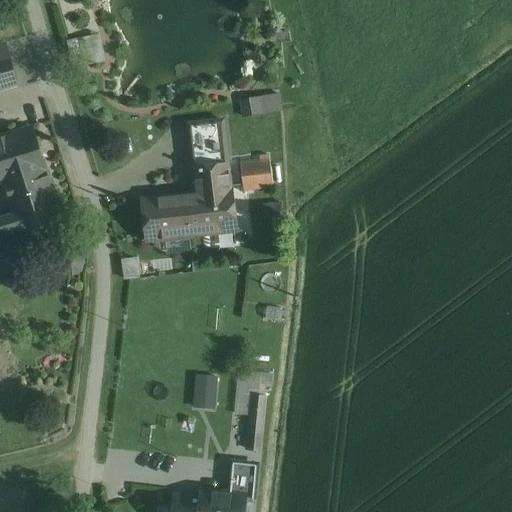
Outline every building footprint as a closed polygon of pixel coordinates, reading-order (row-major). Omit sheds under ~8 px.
[(94,30),(67,35),(73,66),(99,60),(94,30)] [(5,44),(0,45),(0,91),(18,86),(5,44)] [(283,93),(244,99),(246,116),(286,110),(283,93)] [(225,121),(188,125),(188,126),(189,126),(194,168),(193,168),(194,170),(229,165),(230,165),(229,164),(224,122),(225,122),(225,121)] [(32,128),(0,138),(0,174),(3,184),(14,215),(19,230),(19,232),(62,218),(32,128)] [(270,161),(241,164),(243,190),(273,187),(270,161)] [(229,165),(194,170),(197,194),(144,199),(142,199),(143,200),(148,240),(147,240),(147,242),(149,241),(203,235),(204,235),(204,234),(236,231),(229,165)] [(5,235),(19,230),(14,215),(0,219),(5,235)] [(63,256),(61,263),(66,272),(73,274),(81,269),(83,262),(80,254),(71,252),(63,256)] [(124,257),(125,277),(137,276),(136,256),(124,257)] [(273,375),(241,371),(237,414),(250,415),(252,395),(259,396),(260,383),(272,385),(273,375)] [(196,373),(195,407),(218,408),(219,374),(196,373)] [(259,396),(252,395),(250,415),(249,432),(263,434),(267,396),(259,396)] [(263,434),(249,432),(247,449),(261,450),(263,434)] [(256,466),(233,463),(230,495),(244,496),(245,492),(254,493),(256,466)] [(230,495),(203,492),(202,499),(204,499),(201,511),(242,511),(244,496),(230,495)] [(193,498),(176,496),(174,511),(201,511),(204,499),(202,499),(201,499),(200,510),(191,509),(193,498)] [(201,499),(193,498),(191,509),(200,510),(201,499)]
